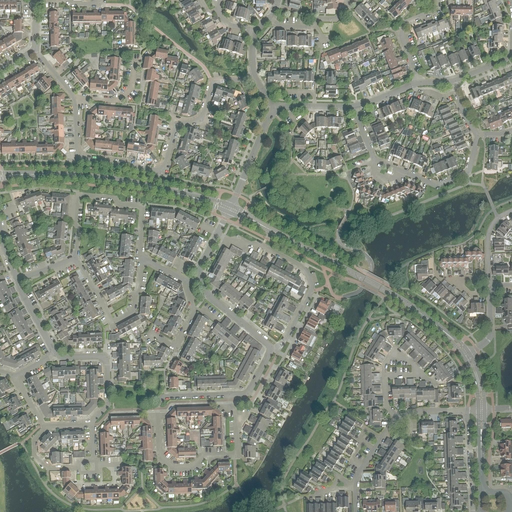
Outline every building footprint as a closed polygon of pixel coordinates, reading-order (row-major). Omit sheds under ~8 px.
[(182,0),(179,2),(183,8),(192,4),(189,0),(182,0)] [(266,8),(266,5),(265,5),(265,0),(256,0),(255,7),(254,9),(258,14),(263,10),(263,8),(266,8)] [(395,0),(394,1),(403,11),(408,6),(401,0),(399,2),(396,0),(395,0)] [(292,9),(291,11),(297,13),(299,5),(285,1),(284,4),(290,6),(289,8),(292,9)] [(393,8),(399,15),(403,11),(394,1),(393,3),(395,6),(393,8)] [(495,1),(485,5),(487,10),(497,6),(495,1)] [(20,3),(16,3),(16,2),(11,2),(11,11),(16,11),(16,13),(20,13),(20,3)] [(232,9),(235,10),(236,7),(237,4),(233,3),(233,4),(227,2),(225,10),(231,12),(232,9)] [(354,10),(358,15),(369,5),(367,3),(364,6),(361,3),(354,10)] [(194,8),(192,4),(183,8),(185,12),(190,10),(191,12),(195,9),(194,9),(194,8)] [(327,4),(323,4),(323,6),(327,7),(327,10),(326,10),(326,14),(335,14),(335,10),(337,10),(337,4),(335,4),(327,4)] [(245,20),(245,21),(248,22),(250,16),(252,15),(252,16),(256,13),(250,5),(248,6),(247,10),(243,9),(241,19),(245,20)] [(358,15),(363,19),(370,12),(367,10),(371,6),(369,5),(358,15)] [(487,10),(489,16),(499,11),(497,6),(487,10)] [(235,10),(233,18),(236,18),(241,19),(243,9),(236,7),(235,10)] [(446,14),(447,17),(450,17),(450,16),(453,16),(453,20),(455,20),(456,7),(450,7),(450,10),(446,10),(446,14)] [(396,18),(399,15),(393,8),(390,11),(388,8),(386,10),(394,19),(396,17),(396,18)] [(190,10),(185,12),(185,13),(186,12),(187,14),(186,14),(189,18),(197,13),(195,9),(191,12),(190,10)] [(503,21),(502,18),(499,11),(489,16),(491,21),(495,20),(495,23),(503,21)] [(125,22),(128,19),(126,17),(125,16),(124,16),(124,13),(124,12),(118,12),(118,21),(124,21),(125,22)] [(363,19),(367,23),(377,13),(375,12),(372,15),(370,12),(363,19)] [(202,19),(201,20),(200,17),(199,17),(197,13),(189,18),(192,25),(196,23),(196,22),(199,21),(202,19)] [(377,13),(367,23),(371,28),(378,21),(376,18),(379,15),(377,13)] [(128,19),(125,22),(125,23),(125,28),(135,29),(135,23),(130,23),(130,22),(128,19)] [(449,20),(448,21),(446,22),(445,19),(441,21),(441,22),(440,22),(444,31),(449,29),(449,28),(451,27),(449,20)] [(201,22),(204,29),(213,24),(211,20),(206,23),(205,20),(201,22)] [(430,24),(429,25),(432,34),(437,32),(438,34),(433,21),(429,23),(430,24)] [(434,21),(433,21),(438,34),(444,31),(440,22),(439,23),(438,22),(434,23),(434,21)] [(503,30),(503,23),(503,21),(495,23),(496,26),(492,26),(492,31),(502,32),(502,30),(503,30)] [(213,24),(204,29),(207,33),(211,31),(212,33),(216,30),(215,29),(213,24)] [(427,24),(423,26),(427,36),(432,34),(429,25),(427,25),(427,24)] [(418,29),(414,31),(418,39),(421,38),(422,38),(427,36),(423,26),(419,27),(419,29),(418,29)] [(13,35),(22,39),(21,39),(22,37),(22,33),(23,33),(23,27),(14,27),(14,33),(14,34),(14,35),(13,35)] [(211,31),(207,33),(208,34),(208,35),(210,39),(218,34),(216,30),(212,33),(211,31)] [(276,31),(273,31),(273,38),(271,39),(274,42),(281,42),(281,32),(276,32),(276,31)] [(218,34),(210,39),(214,46),(218,43),(216,41),(221,38),(218,34)] [(22,39),(13,35),(14,35),(13,36),(12,36),(7,38),(11,46),(16,43),(20,41),(21,39),(22,39)] [(377,47),(378,49),(391,44),(389,38),(386,39),(385,35),(376,39),(378,43),(379,42),(381,45),(377,47)] [(11,46),(7,38),(2,41),(6,49),(11,46)] [(363,41),(361,42),(366,53),(368,52),(367,49),(370,47),(366,39),(363,41)] [(131,49),(131,46),(135,46),(135,40),(125,40),(125,43),(122,43),(122,46),(124,46),(124,49),(131,49)] [(218,49),(225,51),(228,42),(223,40),(222,45),(221,45),(219,45),(218,49)] [(268,43),(262,43),(262,46),(262,50),(272,50),(272,43),(270,41),(268,43)] [(234,44),(233,44),(232,43),(228,42),(225,51),(230,52),(231,48),(233,48),(234,43),(234,44)] [(359,42),(355,44),(359,52),(362,51),(363,54),(366,53),(361,42),(359,43),(359,42)] [(239,45),(234,43),(233,48),(231,48),(230,52),(232,52),(231,53),(236,54),(239,45)] [(502,43),(487,43),(487,49),(491,49),(490,52),(490,54),(497,52),(497,49),(498,49),(499,43),(502,43)] [(352,46),(350,47),(355,58),(357,57),(355,53),(359,52),(355,44),(351,45),(352,46)] [(392,50),(393,49),(391,44),(378,49),(379,52),(383,50),(384,53),(392,50)] [(239,45),(236,54),(243,56),(245,52),(242,51),(243,46),(239,45)] [(478,59),(479,59),(482,58),(477,47),(474,48),(474,46),(467,49),(471,58),(477,56),(478,59)] [(348,47),(344,48),(348,57),(351,55),(352,59),(355,58),(350,47),(348,47)] [(339,51),(342,58),(342,59),(343,63),(346,62),(344,58),(348,57),(344,48),(340,50),(341,50),(339,51)] [(152,56),(154,59),(155,58),(156,58),(161,59),(162,50),(157,49),(156,53),(155,53),(152,55),(152,56)] [(338,49),(332,51),(338,65),(340,64),(339,61),(342,60),(342,59),(342,58),(339,51),(338,49)] [(57,62),(64,56),(60,52),(58,50),(50,53),(51,55),(50,56),(53,59),(54,60),(55,59),(57,62)] [(384,53),(383,53),(381,54),(383,57),(381,58),(382,60),(386,59),(394,56),(392,50),(384,53)] [(468,63),(469,63),(472,62),(467,51),(464,52),(464,50),(458,53),(462,62),(467,60),(468,63)] [(336,66),(338,65),(332,51),(327,54),(328,56),(324,57),(324,58),(327,66),(331,64),(331,63),(334,61),(336,66)] [(458,68),(459,67),(462,66),(457,55),(455,56),(454,54),(448,57),(452,66),(456,65),(458,68)] [(152,56),(152,55),(149,58),(148,59),(144,58),(143,64),(152,65),(153,59),(154,59),(152,56)] [(448,68),(451,67),(449,61),(446,56),(444,57),(443,55),(437,57),(441,67),(446,65),(448,68)] [(64,56),(57,62),(61,66),(67,61),(64,56)] [(386,59),(388,64),(400,60),(399,57),(395,59),(394,56),(386,59)] [(436,71),(438,70),(440,69),(436,58),(433,59),(432,57),(426,60),(430,69),(435,68),(436,71)] [(388,64),(390,70),(398,67),(397,65),(398,65),(397,63),(401,62),(400,60),(388,64)] [(30,67),(34,75),(39,72),(38,69),(36,66),(35,64),(30,67)] [(186,75),(187,70),(187,69),(188,67),(188,66),(182,64),(178,78),(181,79),(182,74),(186,75)] [(390,70),(392,75),(405,69),(404,66),(399,69),(398,67),(390,70)] [(25,70),(25,71),(26,71),(29,78),(30,78),(34,75),(30,67),(25,70)] [(190,74),(192,78),(200,74),(197,68),(191,72),(190,71),(187,70),(186,75),(188,75),(190,74)] [(78,69),(71,74),(75,79),(85,71),(83,69),(80,71),(78,69)] [(264,73),(264,79),(267,79),(267,83),(273,83),(273,81),(273,73),(273,69),(271,69),(271,73),(264,73)] [(382,80),(379,72),(377,69),(375,70),(376,73),(373,75),(377,83),(380,81),(382,80)] [(395,82),(400,80),(399,77),(403,75),(402,74),(407,72),(405,69),(392,75),(395,82)] [(21,74),(25,82),(30,79),(30,78),(29,78),(26,71),(25,71),(21,74)] [(85,71),(75,79),(78,83),(85,77),(83,75),(86,72),(85,71)] [(366,73),(371,85),(373,84),(373,85),(377,83),(373,75),(370,76),(368,72),(366,73)] [(371,85),(366,73),(364,74),(365,78),(362,79),(362,80),(365,88),(366,88),(369,86),(369,85),(371,85)] [(25,82),(21,74),(16,77),(20,84),(25,82)] [(192,84),(192,85),(197,87),(197,84),(197,83),(203,79),(200,74),(192,78),(195,82),(192,84)] [(110,75),(109,81),(112,81),(112,82),(110,84),(114,88),(115,87),(117,85),(117,82),(118,82),(119,76),(110,75)] [(509,90),(508,88),(507,86),(511,85),(510,84),(507,76),(507,77),(503,78),(503,79),(502,79),(506,91),(509,90)] [(11,79),(15,87),(17,90),(22,87),(20,84),(16,77),(11,79)] [(41,88),(51,79),(49,78),(47,80),(44,77),(37,83),(41,88)] [(89,88),(90,88),(90,82),(89,82),(85,77),(78,83),(82,88),(86,85),(89,88)] [(355,78),(361,91),(366,89),(366,88),(365,88),(362,80),(359,81),(357,77),(355,78)] [(351,91),(353,90),(355,94),(361,91),(355,78),(353,79),(354,83),(348,86),(351,91)] [(10,90),(15,87),(11,79),(6,82),(10,90)] [(41,88),(45,92),(52,86),(49,83),(52,81),(51,79),(41,88)] [(499,89),(502,88),(503,88),(504,92),(506,91),(502,79),(500,80),(500,79),(496,81),(499,89)] [(485,81),(483,82),(488,94),(494,92),(491,84),(489,85),(489,84),(487,85),(485,81)] [(492,83),(491,84),(494,92),(495,95),(498,94),(496,91),(499,89),(496,81),(492,83)] [(10,90),(6,82),(1,85),(5,93),(10,90)] [(102,82),(101,91),(107,92),(107,91),(110,91),(112,90),(113,89),(114,88),(110,84),(109,85),(108,85),(107,85),(108,83),(102,82)] [(481,88),(480,88),(479,88),(483,96),(488,94),(483,82),(481,83),(483,86),(481,87),(481,88)] [(480,88),(479,87),(477,88),(475,84),(473,85),(478,99),(483,97),(483,96),(479,88),(480,88)] [(192,85),(191,88),(191,89),(186,88),(185,90),(199,94),(201,88),(197,87),(192,85)] [(472,90),(470,91),(472,95),(469,96),(471,102),(478,99),(473,85),(470,86),(472,90)] [(214,96),(213,101),(218,103),(223,89),(217,88),(214,96)] [(227,97),(230,99),(228,103),(231,104),(232,101),(233,96),(235,91),(229,88),(228,91),(229,91),(227,97)] [(223,89),(218,103),(221,104),(222,99),(226,100),(227,97),(229,91),(228,91),(223,89)] [(199,94),(185,90),(185,92),(189,94),(188,97),(195,99),(197,100),(199,94)] [(329,95),(329,98),(335,98),(335,90),(320,90),(320,93),(326,93),(326,95),(329,95)] [(51,98),(51,104),(60,104),(60,100),(64,100),(64,94),(53,94),(53,98),(51,98)] [(233,96),(232,101),(233,102),(236,101),(238,105),(246,101),(244,95),(242,96),(237,99),(236,97),(233,96)] [(188,97),(186,96),(185,100),(180,99),(179,101),(193,105),(195,99),(188,97)] [(414,99),(413,99),(411,98),(407,108),(414,111),(418,102),(414,100),(414,99)] [(159,109),(159,103),(160,101),(147,99),(146,105),(154,106),(154,108),(159,109)] [(401,100),(398,101),(399,102),(394,104),(398,113),(405,110),(403,105),(401,100)] [(193,105),(179,101),(179,103),(183,104),(182,108),(191,110),(193,105)] [(246,101),(238,105),(240,109),(238,110),(237,112),(242,114),(243,112),(242,110),(249,106),(246,101)] [(422,104),(418,102),(414,111),(418,113),(420,108),(422,109),(424,105),(424,104),(424,105),(422,104)] [(420,108),(418,113),(419,113),(419,112),(420,113),(424,115),(428,106),(424,105),(422,109),(420,108)] [(92,110),(95,114),(97,113),(98,113),(98,116),(104,116),(104,107),(99,106),(98,107),(95,107),(92,110)] [(431,113),(433,108),(428,106),(424,115),(432,118),(433,114),(431,113)] [(438,109),(440,115),(449,111),(447,106),(438,109)] [(191,110),(182,108),(178,107),(177,110),(176,113),(190,116),(191,110)] [(379,109),(377,110),(379,116),(378,118),(381,120),(388,117),(384,108),(380,110),(379,109)] [(505,109),(503,110),(507,121),(509,120),(509,121),(511,119),(511,116),(510,111),(506,112),(505,109)] [(92,110),(90,112),(88,113),(88,116),(87,116),(86,122),(96,123),(96,117),(93,117),(93,116),(95,114),(92,110)] [(498,116),(499,116),(502,124),(506,122),(507,121),(503,110),(502,110),(500,111),(502,114),(498,116)] [(449,111),(440,115),(443,120),(451,117),(449,111)] [(242,114),(237,112),(236,116),(231,114),(230,117),(244,121),(246,115),(242,114)] [(494,113),(492,114),(497,128),(503,125),(502,124),(499,116),(496,117),(494,113)] [(491,130),(497,128),(492,114),(489,115),(491,119),(488,121),(487,119),(483,121),(487,129),(490,128),(491,130)] [(244,121),(230,117),(230,119),(234,120),(233,124),(236,125),(242,127),(244,121)] [(453,122),(451,117),(443,120),(445,126),(447,125),(453,122)] [(321,118),(316,118),(316,124),(313,124),(312,124),(314,128),(321,128),(321,118)] [(341,118),(337,118),(337,119),(332,119),(332,128),(340,129),(340,124),(341,124),(341,118)] [(370,125),(371,128),(372,128),(374,132),(383,128),(381,122),(377,120),(376,123),(370,125)] [(447,125),(449,130),(458,126),(455,121),(453,122),(447,125)] [(314,128),(312,124),(311,124),(309,126),(306,123),(302,126),(309,133),(314,128)] [(236,125),(235,128),(230,127),(229,129),(243,134),(245,128),(242,127),(236,125)] [(309,133),(302,126),(299,129),(303,133),(300,135),(300,136),(304,138),(309,133)] [(449,130),(451,135),(460,132),(458,126),(449,130)] [(187,128),(186,134),(200,138),(200,136),(195,134),(196,131),(187,128)] [(374,132),(376,136),(380,134),(381,136),(386,134),(385,134),(384,133),(385,133),(383,128),(374,132)] [(243,134),(229,129),(229,131),(233,133),(232,136),(241,139),(243,134)] [(345,140),(354,136),(353,132),(348,134),(346,131),(342,133),(345,140)] [(460,132),(451,135),(453,140),(462,137),(460,132)] [(88,146),(93,142),(91,141),(91,140),(94,140),(94,134),(85,133),(85,139),(86,139),(85,142),(88,146)] [(186,134),(184,140),(190,142),(193,143),(194,139),(199,140),(200,138),(186,134)] [(304,138),(300,136),(300,137),(300,140),(294,140),(294,144),(304,145),(304,138)] [(352,144),(357,142),(354,136),(345,140),(347,144),(352,142),(352,144)] [(453,140),(455,146),(464,142),(462,137),(453,140)] [(56,147),(60,150),(63,147),(63,144),(64,144),(64,138),(54,138),(55,144),(57,144),(57,145),(56,147)] [(157,141),(148,139),(147,144),(149,145),(149,146),(147,147),(151,152),(154,149),(155,146),(156,146),(157,141)] [(181,139),(180,145),(193,149),(194,146),(189,145),(190,142),(184,140),(181,139)] [(379,147),(380,149),(381,150),(386,148),(389,149),(390,145),(387,139),(378,142),(380,147),(379,147)] [(128,143),(126,152),(132,153),(134,140),(132,140),(132,143),(128,143)] [(225,142),(224,145),(238,149),(240,143),(231,140),(230,144),(225,142)] [(88,146),(90,148),(91,149),(95,150),(94,151),(100,151),(101,142),(95,142),(95,144),(94,144),(93,142),(88,146)] [(359,147),(357,142),(352,144),(352,142),(347,144),(350,150),(359,147)] [(464,142),(455,146),(458,151),(466,147),(464,142)] [(304,145),(294,144),(294,149),(300,149),(300,152),(300,153),(304,151),(304,145)] [(147,154),(149,153),(151,152),(147,147),(146,146),(139,145),(138,154),(143,155),(144,154),(147,154)] [(180,145),(178,151),(182,152),(187,153),(188,150),(193,151),(193,149),(180,145)] [(228,148),(228,152),(227,152),(234,154),(236,155),(238,149),(224,145),(224,147),(228,148)] [(53,154),(57,154),(60,150),(56,147),(54,148),(53,148),(53,146),(47,146),(47,155),(53,155),(53,154)] [(397,158),(400,149),(393,146),(392,150),(394,151),(392,156),(397,158)] [(360,151),(359,147),(350,150),(352,158),(357,156),(355,153),(360,151)] [(400,149),(397,158),(401,160),(401,159),(403,155),(405,156),(407,151),(406,151),(406,152),(405,151),(405,150),(400,149)] [(219,153),(218,156),(232,159),(234,154),(227,152),(228,152),(225,151),(224,155),(219,153)] [(304,151),(300,153),(300,154),(302,156),(298,160),(302,163),(309,156),(304,151)] [(403,155),(401,159),(403,160),(402,160),(407,162),(411,153),(407,151),(405,156),(403,155)] [(182,156),(175,160),(178,165),(186,161),(184,157),(186,155),(187,153),(182,152),(181,155),(182,156)] [(411,153),(407,162),(411,164),(413,159),(415,160),(417,155),(416,156),(415,155),(411,153)] [(446,155),(448,159),(452,168),(457,166),(453,157),(451,158),(449,154),(446,155)] [(421,157),(417,155),(415,160),(413,159),(411,164),(411,163),(413,164),(415,165),(415,167),(417,168),(417,166),(421,157)] [(441,173),(446,170),(443,162),(441,162),(438,155),(435,157),(435,158),(436,159),(437,162),(441,173)] [(221,163),(227,164),(230,165),(232,159),(218,156),(218,158),(222,159),(221,163)] [(309,156),(302,163),(305,167),(309,163),(311,165),(312,165),(314,161),(309,156)] [(341,156),(333,159),(337,168),(342,166),(339,161),(342,160),(341,156)] [(417,166),(421,168),(424,163),(426,164),(428,160),(421,157),(417,166)] [(432,174),(435,173),(436,175),(441,173),(437,162),(436,159),(435,158),(432,160),(434,165),(432,166),(433,168),(430,170),(432,174)] [(337,168),(333,159),(327,161),(329,166),(331,165),(333,170),(337,168)] [(443,162),(446,170),(452,168),(448,159),(443,162)] [(191,173),(197,175),(199,166),(200,161),(198,160),(197,165),(193,164),(192,169),(191,173)] [(189,165),(186,161),(178,165),(181,170),(188,167),(189,168),(192,169),(193,164),(191,164),(189,165)] [(314,161),(312,165),(313,166),(316,166),(316,171),(320,171),(320,161),(314,161)] [(329,166),(327,161),(320,161),(320,171),(325,171),(325,166),(328,166),(329,166)] [(197,175),(202,176),(206,162),(204,162),(202,167),(199,166),(197,175)] [(208,178),(209,174),(211,169),(207,168),(208,163),(206,162),(202,176),(208,178)] [(222,167),(218,169),(223,177),(228,174),(224,168),(226,167),(227,164),(221,163),(221,165),(222,167)] [(211,169),(209,174),(212,174),(214,174),(217,180),(223,177),(218,169),(214,172),(213,170),(211,169)] [(360,177),(361,174),(360,173),(361,171),(358,170),(355,171),(356,173),(354,173),(353,177),(356,179),(360,177)] [(357,185),(358,184),(362,182),(363,178),(362,178),(363,174),(361,174),(360,177),(356,179),(355,182),(354,183),(355,184),(357,185)] [(365,186),(368,184),(367,183),(365,183),(364,183),(365,181),(368,180),(367,177),(364,179),(363,178),(362,182),(358,184),(357,185),(357,187),(356,189),(357,190),(359,191),(360,189),(364,187),(365,186)] [(405,191),(409,190),(410,186),(414,185),(413,183),(409,184),(409,183),(405,184),(404,188),(405,191)] [(410,193),(414,192),(415,188),(419,187),(418,185),(414,186),(414,185),(410,186),(409,190),(410,193)] [(396,186),(395,188),(399,190),(400,193),(404,195),(405,191),(404,188),(400,186),(399,188),(396,186)] [(359,191),(359,192),(360,196),(361,197),(363,197),(365,191),(369,189),(368,187),(365,188),(364,187),(360,189),(359,191)] [(381,192),(379,192),(378,191),(377,187),(373,189),(374,191),(370,193),(367,200),(370,199),(370,200),(374,198),(375,195),(377,196),(379,197),(380,195),(381,192)] [(415,188),(414,192),(415,196),(419,194),(419,192),(421,193),(422,191),(421,187),(419,188),(419,187),(415,188)] [(391,188),(390,190),(394,192),(395,195),(399,197),(400,193),(399,190),(395,188),(395,190),(391,188)] [(365,191),(363,197),(365,198),(365,200),(367,200),(370,193),(374,191),(373,189),(369,190),(369,189),(365,191)] [(386,190),(385,192),(389,194),(390,197),(394,199),(395,195),(394,192),(390,190),(390,192),(386,190)] [(43,201),(43,200),(40,193),(40,192),(34,194),(38,203),(43,201)] [(385,194),(381,192),(380,195),(381,196),(382,199),(384,198),(385,199),(389,201),(390,197),(389,194),(385,192),(385,194)] [(45,202),(51,203),(52,196),(48,195),(48,194),(40,193),(43,200),(46,200),(45,202)] [(34,204),(38,203),(34,194),(29,196),(33,207),(35,207),(34,204)] [(31,208),(33,207),(29,196),(24,198),(27,207),(30,206),(31,208)] [(24,206),(25,209),(23,209),(25,214),(29,212),(27,207),(24,198),(20,200),(19,198),(15,200),(17,207),(20,206),(21,207),(24,206)] [(93,216),(93,212),(94,205),(90,205),(90,204),(86,203),(85,210),(88,210),(87,212),(91,212),(91,215),(93,216)] [(168,220),(174,221),(174,219),(174,215),(178,215),(179,212),(174,212),(175,211),(169,211),(168,220)] [(174,219),(180,222),(185,214),(179,211),(179,212),(178,215),(174,215),(174,219)] [(127,220),(127,224),(129,224),(130,221),(133,221),(133,220),(136,220),(137,213),(132,212),(132,214),(128,213),(127,220)] [(185,214),(180,222),(183,224),(182,225),(184,226),(185,226),(185,225),(190,217),(185,214)] [(185,225),(188,226),(187,228),(190,229),(190,228),(195,219),(190,217),(185,225)] [(13,226),(14,230),(23,226),(23,227),(24,226),(23,223),(20,225),(19,222),(17,222),(16,219),(10,222),(11,227),(13,226)] [(190,228),(193,229),(192,230),(195,232),(200,222),(195,219),(190,228)] [(504,223),(500,227),(508,233),(509,234),(510,233),(511,234),(511,232),(511,227),(508,222),(507,221),(504,223)] [(23,226),(14,230),(16,235),(27,231),(27,229),(24,230),(23,227),(23,226)] [(507,236),(509,234),(508,233),(500,227),(496,232),(498,233),(498,234),(497,235),(496,237),(504,239),(504,238),(506,236),(507,236)] [(16,235),(18,240),(27,237),(26,234),(28,233),(27,231),(16,235)] [(16,241),(18,246),(27,243),(26,240),(29,239),(28,236),(27,237),(18,240),(16,241)] [(157,238),(148,237),(148,243),(150,243),(149,250),(152,248),(153,243),(156,244),(157,238)] [(190,242),(191,242),(199,247),(202,241),(198,239),(196,238),(194,237),(192,240),(191,239),(190,242)] [(496,237),(496,241),(494,241),(495,246),(504,246),(504,239),(496,237)] [(57,240),(56,246),(58,246),(58,249),(64,253),(65,245),(63,244),(64,241),(57,240)] [(191,242),(190,245),(188,244),(187,247),(188,247),(197,252),(199,247),(191,242)] [(18,246),(20,252),(32,247),(31,245),(28,246),(27,243),(18,246)] [(152,248),(149,250),(153,251),(152,253),(157,256),(161,248),(156,246),(156,244),(153,243),(152,248)] [(49,249),(50,249),(48,246),(46,247),(47,250),(44,251),(47,260),(53,258),(52,256),(49,249)] [(161,248),(157,256),(162,258),(166,250),(164,249),(164,247),(162,246),(161,248)] [(31,254),(30,251),(33,249),(33,247),(32,247),(20,252),(23,257),(25,257),(24,256),(31,254)] [(64,253),(58,249),(56,249),(55,247),(50,249),(49,249),(52,256),(55,255),(56,256),(64,253)] [(188,247),(187,250),(186,249),(184,252),(186,252),(194,257),(197,252),(188,247)] [(234,254),(236,251),(230,248),(229,251),(224,249),(223,251),(221,250),(219,253),(231,259),(233,254),(234,254)] [(471,253),(471,257),(474,259),(475,258),(478,261),(479,259),(476,257),(476,253),(479,250),(477,248),(475,248),(471,253)] [(166,250),(162,258),(167,261),(171,253),(169,252),(170,250),(167,249),(166,250)] [(469,263),(471,263),(472,261),(474,259),(471,257),(471,253),(468,250),(466,253),(466,257),(469,260),(469,263)] [(171,253),(167,261),(172,264),(176,256),(174,254),(175,253),(172,251),(171,253)] [(256,253),(253,251),(249,259),(247,258),(242,267),(247,270),(256,253)] [(31,265),(30,263),(33,263),(32,260),(33,259),(32,256),(35,255),(35,254),(34,252),(31,254),(24,256),(25,257),(26,260),(25,260),(27,267),(31,265)] [(186,252),(184,255),(183,254),(181,257),(191,262),(194,257),(186,252)] [(86,260),(88,263),(94,260),(95,260),(97,259),(96,256),(93,258),(92,255),(90,255),(89,253),(83,256),(85,261),(86,260)] [(231,259),(219,253),(218,256),(220,257),(219,259),(228,264),(231,259)] [(256,253),(247,270),(252,272),(257,263),(255,262),(259,254),(256,253)] [(257,263),(252,272),(257,275),(266,258),(263,257),(259,264),(257,263)] [(447,264),(444,267),(446,268),(449,265),(450,266),(452,264),(452,260),(450,257),(447,260),(447,264)] [(452,264),(450,266),(451,268),(454,265),(455,266),(458,263),(458,260),(455,257),(452,260),(452,264)] [(459,265),(460,266),(463,263),(463,259),(460,257),(458,260),(458,263),(455,266),(457,268),(459,265)] [(469,263),(469,260),(466,257),(463,259),(463,263),(460,266),(462,268),(465,265),(466,266),(469,263)] [(266,258),(257,275),(262,278),(267,268),(265,267),(269,260),(266,258)] [(228,264),(219,259),(217,261),(216,260),(214,263),(225,269),(228,264)] [(272,277),(281,261),(278,259),(274,267),(272,265),(267,275),(272,277)] [(86,264),(89,269),(100,263),(99,261),(96,263),(95,260),(94,260),(88,263),(86,264)] [(281,261),(272,277),(277,280),(282,271),(280,270),(283,262),(281,261)] [(421,265),(417,265),(414,265),(414,273),(418,273),(427,273),(427,271),(429,271),(428,261),(427,261),(421,261),(421,265)] [(89,269),(92,274),(100,270),(99,267),(101,266),(100,263),(89,269)] [(225,269),(214,263),(213,266),(214,267),(213,269),(223,274),(225,269)] [(493,269),(493,276),(501,276),(501,274),(503,274),(502,264),(501,264),(497,267),(496,267),(496,269),(493,269)] [(505,275),(511,275),(511,271),(511,269),(509,269),(509,267),(507,267),(504,264),(502,264),(503,274),(505,274),(505,275)] [(282,271),(277,280),(282,283),(291,266),(288,265),(284,272),(282,271)] [(291,266),(282,283),(287,286),(292,276),(290,275),(293,268),(291,266)] [(95,276),(96,278),(105,274),(102,269),(100,270),(92,274),(91,275),(92,277),(95,276)] [(209,273),(214,276),(213,279),(218,282),(223,274),(213,269),(212,271),(210,270),(209,273)] [(70,287),(71,286),(80,281),(78,278),(79,277),(76,273),(70,276),(72,279),(70,280),(72,282),(69,284),(70,287)] [(161,286),(165,277),(157,273),(154,279),(157,280),(156,283),(161,286)] [(427,273),(418,273),(418,281),(422,281),(422,278),(428,278),(427,273)] [(95,283),(96,285),(107,279),(105,274),(96,278),(98,281),(95,283)] [(292,276),(287,286),(292,288),(298,277),(295,276),(294,277),(292,276)] [(161,286),(166,288),(170,280),(165,277),(161,286)] [(305,283),(302,282),(300,280),(301,279),(298,277),(292,288),(298,292),(300,292),(303,287),(305,283)] [(121,285),(123,288),(127,286),(130,287),(130,284),(132,284),(133,279),(124,278),(123,284),(121,285)] [(52,283),(53,285),(58,293),(57,293),(58,294),(61,293),(59,290),(62,288),(57,280),(52,283)] [(166,288),(171,291),(175,283),(170,280),(166,288)] [(428,280),(424,283),(421,286),(426,291),(433,284),(430,281),(429,281),(428,280)] [(71,286),(74,291),(82,286),(80,281),(71,286)] [(221,284),(217,288),(221,292),(220,294),(222,296),(230,286),(226,282),(223,286),(221,284)] [(108,285),(110,289),(111,290),(115,298),(120,295),(116,288),(116,287),(113,289),(110,283),(108,285)] [(176,294),(176,293),(177,291),(182,290),(182,287),(180,286),(175,283),(171,291),(176,294)] [(435,292),(433,291),(436,288),(437,287),(433,284),(426,291),(430,295),(430,294),(432,296),(435,292)] [(53,285),(48,288),(54,298),(56,297),(55,295),(57,293),(58,293),(53,285)] [(127,286),(123,288),(121,285),(116,288),(120,295),(125,292),(124,291),(130,287),(127,286)] [(433,291),(435,292),(438,295),(444,288),(441,285),(437,289),(436,288),(433,291)] [(74,291),(77,296),(85,291),(82,286),(74,291)] [(230,286),(222,296),(225,298),(226,296),(228,298),(235,290),(230,286)] [(6,287),(0,290),(0,296),(10,292),(9,289),(8,290),(6,287)] [(48,288),(43,290),(48,298),(51,297),(52,299),(54,298),(48,288)] [(444,288),(438,295),(441,299),(444,295),(446,296),(449,293),(448,292),(444,288)] [(48,298),(43,290),(40,292),(39,291),(35,293),(38,300),(41,298),(42,300),(44,298),(46,301),(48,299),(48,298)] [(111,290),(108,291),(107,290),(105,291),(110,301),(115,298),(111,290)] [(235,290),(228,298),(230,299),(229,301),(231,303),(239,293),(235,290)] [(77,296),(80,301),(88,296),(85,291),(77,296)] [(10,292),(0,296),(0,298),(2,302),(11,297),(10,295),(11,294),(10,292)] [(239,293),(231,303),(234,305),(235,303),(237,305),(238,303),(243,297),(239,293)] [(444,295),(441,299),(442,298),(443,299),(442,300),(446,303),(453,296),(449,293),(446,296),(444,295)] [(141,297),(141,303),(150,304),(150,298),(149,298),(150,296),(143,295),(143,298),(141,297)] [(238,303),(240,305),(239,307),(241,309),(249,299),(245,295),(243,297),(238,303)] [(511,295),(506,296),(503,296),(503,300),(505,300),(505,305),(505,306),(511,305),(511,295)] [(80,301),(82,306),(91,301),(88,296),(80,301)] [(280,296),(277,301),(290,308),(292,305),(288,303),(289,301),(280,296)] [(451,307),(454,304),(453,303),(456,299),(453,296),(446,303),(449,306),(450,306),(451,307)] [(11,297),(2,302),(4,307),(15,302),(14,300),(13,300),(11,297)] [(453,303),(454,304),(457,307),(464,300),(461,297),(457,301),(456,300),(456,299),(453,303)] [(185,303),(180,300),(178,299),(177,302),(173,300),(172,302),(175,304),(184,308),(186,303),(185,302),(185,303)] [(247,310),(248,311),(250,312),(254,307),(251,305),(254,302),(249,299),(241,309),(244,311),(245,309),(247,311),(247,310)] [(326,300),(325,303),(321,301),(318,306),(326,310),(330,312),(335,305),(331,302),(326,300)] [(464,300),(457,307),(463,313),(466,309),(464,307),(467,303),(464,300)] [(82,310),(83,312),(93,306),(91,301),(82,306),(84,309),(82,310)] [(290,308),(277,301),(274,306),(284,311),(285,309),(289,311),(290,308)] [(15,302),(4,307),(7,312),(16,308),(15,305),(16,304),(15,302)] [(484,303),(481,303),(481,304),(476,304),(476,314),(484,314),(484,303)] [(171,308),(173,309),(181,313),(184,308),(175,304),(174,307),(172,306),(171,308)] [(86,313),(88,316),(96,311),(93,306),(83,312),(84,314),(86,313)] [(284,311),(274,306),(272,311),(285,318),(286,316),(282,313),(284,311)] [(324,319),(325,316),(324,315),(326,310),(318,306),(315,311),(320,313),(318,316),(324,319)] [(51,315),(53,318),(59,315),(59,314),(62,313),(61,311),(58,312),(56,309),(55,310),(54,308),(48,311),(50,315),(51,315)] [(11,319),(22,314),(21,311),(19,312),(18,309),(8,314),(11,319)] [(144,322),(145,321),(146,318),(144,318),(144,315),(149,316),(149,310),(140,309),(139,315),(144,322)] [(168,313),(174,316),(178,318),(181,313),(173,309),(171,312),(170,311),(168,313)] [(87,320),(88,319),(91,317),(93,320),(101,315),(98,310),(96,311),(88,316),(85,317),(87,320)] [(272,311),(269,316),(276,320),(278,321),(279,319),(283,321),(285,318),(272,311)] [(51,319),(54,324),(62,320),(61,317),(63,315),(62,313),(59,314),(59,315),(53,318),(51,319)] [(14,324),(23,319),(22,316),(23,316),(22,314),(11,319),(14,324)] [(132,319),(136,327),(141,324),(144,322),(139,315),(132,319)] [(269,316),(267,315),(264,320),(278,327),(279,325),(275,322),(276,320),(269,316)] [(317,318),(311,315),(309,321),(317,325),(319,320),(323,322),(324,319),(318,316),(317,318)] [(179,326),(182,320),(178,318),(174,316),(173,319),(171,318),(170,321),(171,321),(179,326)] [(199,316),(196,321),(204,325),(205,323),(207,323),(208,321),(199,316)] [(511,317),(505,318),(505,317),(503,317),(503,320),(506,320),(506,325),(508,325),(508,328),(511,328),(511,317)] [(17,329),(27,324),(26,321),(25,322),(23,319),(14,324),(17,329)] [(132,319),(127,322),(131,330),(136,327),(132,319)] [(54,324),(57,329),(68,323),(66,321),(64,322),(62,320),(54,324)] [(278,327),(264,320),(262,325),(271,330),(272,328),(276,330),(278,327)] [(167,326),(169,326),(177,331),(179,326),(171,321),(170,324),(168,323),(167,326)] [(196,321),(193,326),(201,330),(203,328),(204,328),(206,326),(204,325),(196,321)] [(314,330),(317,325),(309,321),(306,326),(310,328),(309,331),(315,334),(315,333),(316,331),(314,330)] [(127,322),(122,325),(126,333),(131,330),(127,322)] [(220,325),(218,323),(211,332),(216,335),(225,324),(223,322),(220,325)] [(57,329),(59,334),(68,330),(66,327),(69,325),(68,323),(57,329)] [(20,334),(29,329),(27,326),(28,326),(27,324),(17,329),(20,334)] [(225,324),(216,335),(220,339),(227,331),(225,329),(228,326),(225,324)] [(117,328),(119,333),(115,335),(117,340),(120,338),(119,337),(126,333),(122,325),(117,328)] [(386,330),(383,332),(386,338),(387,338),(389,337),(392,337),(392,339),(395,339),(395,326),(389,326),(389,325),(386,325),(386,330)] [(402,336),(404,337),(407,331),(404,330),(404,325),(401,325),(401,326),(395,326),(395,339),(398,339),(398,336),(401,336),(402,336)] [(163,333),(170,337),(171,334),(174,336),(177,331),(169,326),(167,329),(166,328),(163,333)] [(193,326),(190,331),(199,335),(200,333),(201,333),(203,331),(201,330),(193,326)] [(28,340),(35,337),(32,331),(30,332),(29,329),(20,334),(22,340),(27,337),(28,340)] [(59,334),(58,335),(61,340),(64,338),(66,341),(65,342),(66,345),(68,345),(68,342),(70,339),(68,336),(69,336),(67,333),(70,331),(69,329),(68,330),(59,334)] [(227,331),(220,339),(225,343),(234,331),(232,329),(229,332),(227,331)] [(192,338),(196,340),(197,338),(199,338),(200,336),(199,335),(190,331),(188,336),(192,338)] [(234,331),(225,343),(229,346),(236,338),(234,336),(237,333),(234,331)] [(303,331),(300,336),(311,342),(314,337),(313,336),(315,334),(309,331),(307,333),(303,331)] [(405,343),(400,348),(403,350),(416,336),(411,332),(410,333),(409,332),(407,331),(404,337),(406,338),(404,340),(407,342),(405,343)] [(377,335),(374,340),(390,350),(392,348),(386,344),(385,343),(386,341),(384,339),(386,338),(383,332),(380,334),(378,336),(377,335)] [(68,342),(68,345),(75,345),(75,343),(78,343),(79,343),(78,336),(72,336),(72,339),(70,339),(68,342)] [(229,346),(234,350),(243,338),(241,336),(238,340),(236,338),(229,346)] [(300,336),(298,341),(303,344),(302,347),(307,350),(309,347),(311,342),(300,336)] [(416,336),(403,350),(405,352),(410,347),(409,347),(410,346),(413,348),(420,340),(416,336)] [(192,338),(189,343),(197,347),(198,345),(200,346),(201,343),(196,340),(192,338)] [(374,340),(371,345),(380,351),(381,348),(383,349),(388,353),(390,350),(374,340)] [(424,344),(420,340),(413,348),(415,350),(414,352),(414,351),(409,356),(412,358),(424,344)] [(189,343),(186,348),(194,352),(196,350),(197,351),(199,348),(197,347),(189,343)] [(418,355),(419,354),(422,356),(429,349),(424,344),(412,358),(414,360),(418,356),(418,355)] [(39,355),(38,353),(41,351),(37,345),(29,349),(35,360),(37,358),(36,357),(39,355)] [(371,345),(368,350),(384,360),(385,358),(380,354),(380,355),(378,354),(380,351),(371,345)] [(261,350),(255,347),(253,348),(251,346),(248,353),(259,359),(260,356),(258,355),(260,353),(259,353),(261,350)] [(160,352),(167,356),(170,351),(162,347),(161,350),(159,349),(157,348),(156,350),(158,351),(160,353),(160,352)] [(307,350),(302,347),(300,349),(296,347),(293,352),(302,356),(304,351),(306,352),(307,350)] [(186,348),(184,353),(192,357),(193,355),(195,356),(196,353),(194,352),(186,348)] [(29,349),(24,352),(29,361),(32,360),(33,361),(35,360),(29,349)] [(422,356),(424,359),(423,360),(422,360),(418,364),(420,366),(433,353),(429,349),(422,356)] [(373,361),(375,358),(377,359),(376,360),(382,363),(384,360),(368,350),(364,355),(365,356),(364,360),(371,362),(372,360),(373,361)] [(24,352),(19,355),(25,365),(27,364),(26,363),(29,361),(24,352)] [(157,357),(155,358),(155,361),(160,361),(162,364),(163,361),(165,362),(167,356),(160,352),(160,353),(157,357)] [(302,356),(293,352),(291,357),(295,360),(294,362),(299,365),(301,362),(299,362),(302,356)] [(193,358),(192,357),(184,353),(181,358),(189,363),(190,360),(192,361),(193,358)] [(248,353),(245,358),(254,363),(255,361),(257,362),(259,359),(248,353)] [(433,353),(420,366),(422,369),(427,364),(428,362),(430,365),(431,364),(436,359),(438,357),(433,353)] [(13,368),(15,369),(22,365),(23,366),(25,365),(19,355),(14,358),(15,360),(15,361),(13,368)] [(141,356),(141,361),(141,364),(143,364),(144,367),(149,366),(149,358),(149,357),(146,357),(146,356),(141,356)] [(155,364),(162,364),(160,361),(155,361),(155,358),(149,358),(149,366),(155,366),(155,364)] [(245,358),(242,363),(253,369),(255,366),(253,365),(254,363),(245,358)] [(436,359),(431,364),(433,367),(430,369),(431,372),(433,370),(435,373),(444,367),(440,362),(439,362),(436,359)] [(175,360),(172,365),(183,371),(184,369),(181,367),(183,364),(179,363),(176,361),(175,360)] [(361,365),(361,371),(372,371),(372,368),(374,368),(374,365),(370,365),(371,362),(364,360),(363,365),(361,365)] [(242,363),(240,368),(249,373),(250,371),(252,372),(253,369),(242,363)] [(435,373),(437,375),(435,377),(437,379),(447,371),(450,369),(447,364),(444,367),(435,373)] [(183,371),(172,365),(170,369),(178,374),(179,371),(182,373),(183,371)] [(79,367),(78,367),(72,367),(72,368),(69,369),(69,379),(75,379),(75,374),(79,374),(79,367)] [(102,373),(101,367),(98,367),(98,370),(86,371),(86,376),(97,376),(97,373),(98,373),(102,373)] [(49,368),(47,369),(50,376),(51,375),(52,375),(52,380),(58,379),(58,369),(55,369),(55,368),(49,368)] [(240,368),(237,373),(248,379),(249,376),(248,375),(249,373),(240,368)] [(282,368),(282,369),(280,371),(279,373),(277,372),(275,375),(287,381),(289,376),(290,377),(292,374),(282,368)] [(447,371),(437,379),(439,381),(440,380),(442,383),(445,380),(447,383),(452,379),(453,379),(456,377),(450,369),(447,371)] [(120,376),(118,376),(118,382),(125,382),(125,379),(130,378),(130,372),(120,373),(120,376)] [(234,378),(235,379),(241,382),(243,383),(245,381),(246,382),(248,379),(237,373),(234,378)] [(27,384),(28,386),(39,381),(36,375),(27,380),(28,383),(27,384)] [(275,381),(273,384),(283,389),(285,386),(284,386),(287,381),(275,375),(274,378),(276,379),(274,381),(275,381)] [(194,376),(194,387),(197,387),(197,388),(200,388),(200,390),(203,390),(203,377),(197,377),(197,376),(194,376)] [(220,376),(220,387),(223,387),(223,389),(229,389),(229,382),(226,383),(226,376),(220,376)] [(31,388),(32,391),(41,386),(39,381),(28,386),(29,389),(31,388)] [(11,389),(8,384),(0,388),(0,391),(0,393),(0,392),(0,397),(0,398),(5,396),(4,393),(11,389)] [(268,388),(267,391),(278,397),(281,392),(282,392),(283,389),(273,384),(272,387),(270,389),(268,388)] [(448,388),(448,394),(461,393),(461,390),(459,390),(459,387),(458,387),(458,384),(447,384),(447,388),(448,388)] [(33,394),(34,396),(44,391),(41,386),(32,391),(34,393),(33,394)] [(436,403),(438,403),(438,396),(435,397),(435,390),(435,389),(431,390),(431,388),(428,388),(428,390),(429,390),(429,400),(435,400),(435,403),(436,403)] [(36,398),(38,401),(47,396),(44,391),(34,396),(35,399),(36,398)] [(268,398),(267,401),(277,406),(278,403),(275,402),(278,397),(267,391),(265,394),(267,395),(266,397),(268,398)] [(98,403),(98,399),(97,396),(99,396),(99,393),(87,394),(87,399),(90,399),(90,403),(98,403)] [(449,399),(448,399),(448,403),(459,403),(459,399),(459,396),(461,396),(461,393),(448,394),(449,399)] [(38,404),(40,407),(41,409),(47,406),(46,403),(50,401),(47,396),(38,401),(39,403),(38,404)] [(9,403),(10,406),(20,401),(17,397),(10,400),(9,398),(3,400),(6,405),(9,403)] [(20,401),(10,406),(12,410),(9,411),(12,415),(17,413),(15,410),(22,406),(20,401)] [(260,407),(272,413),(274,409),(275,409),(278,411),(280,408),(277,406),(267,401),(266,401),(265,404),(265,403),(264,406),(262,405),(260,407)] [(79,416),(83,415),(86,415),(85,408),(82,408),(82,405),(76,405),(76,417),(79,417),(79,416)] [(50,418),(53,418),(56,418),(56,416),(59,416),(59,406),(53,406),(53,411),(50,411),(50,412),(50,418)] [(218,411),(216,409),(214,408),(211,408),(211,407),(205,407),(205,416),(211,416),(211,414),(212,413),(214,415),(218,411)] [(260,407),(259,410),(261,411),(259,414),(262,415),(260,417),(269,422),(271,419),(269,418),(272,413),(260,407)] [(370,411),(370,417),(382,416),(382,413),(380,413),(380,410),(380,407),(375,407),(369,407),(369,411),(370,411)] [(173,409),(170,413),(174,416),(176,415),(177,415),(177,417),(183,417),(182,408),(177,408),(177,409),(173,409)] [(221,414),(220,413),(218,411),(214,415),(216,417),(216,418),(213,418),(213,424),(222,423),(222,417),(221,417),(221,414)] [(166,419),(166,425),(176,425),(175,419),(173,419),(173,418),(174,416),(170,413),(167,416),(167,419),(166,419)] [(19,421),(20,425),(29,419),(27,415),(20,418),(19,416),(12,419),(14,424),(19,421)] [(362,425),(357,421),(348,415),(348,416),(345,420),(353,426),(354,426),(353,426),(355,424),(361,428),(362,425)] [(146,420),(145,419),(143,417),(139,417),(139,416),(133,416),(134,425),(140,425),(139,422),(140,422),(143,424),(146,420)] [(251,416),(250,418),(266,427),(269,422),(260,417),(259,420),(251,416)] [(374,428),(380,428),(380,426),(380,422),(380,419),(382,419),(382,416),(370,417),(370,422),(369,422),(369,426),(374,426),(374,428)] [(108,422),(106,424),(109,427),(110,426),(117,426),(116,417),(110,417),(111,422),(108,422)] [(250,418),(249,421),(248,421),(256,425),(254,427),(264,432),(266,427),(250,418)] [(29,419),(20,425),(22,428),(18,430),(20,434),(27,431),(25,428),(32,424),(29,419)] [(456,422),(456,420),(456,419),(445,419),(445,423),(446,423),(446,428),(459,428),(459,425),(457,425),(457,422),(456,422)] [(150,424),(148,422),(146,420),(143,424),(145,426),(145,427),(142,427),(142,433),(151,433),(151,427),(150,427),(150,424)] [(353,426),(345,420),(344,421),(345,421),(342,425),(341,425),(350,431),(353,426)] [(511,429),(511,428),(511,421),(511,422),(511,420),(500,420),(500,424),(501,424),(501,428),(511,428),(511,429)] [(422,423),(419,424),(418,424),(419,435),(422,435),(422,434),(428,433),(428,421),(425,421),(425,423),(422,423)] [(437,423),(434,423),(431,423),(430,421),(428,421),(428,433),(434,433),(434,434),(437,434),(437,429),(437,423)] [(99,434),(100,440),(113,439),(112,437),(109,437),(109,433),(108,429),(108,428),(109,427),(106,424),(104,426),(104,434),(99,434)] [(350,431),(341,425),(341,426),(338,430),(338,431),(343,434),(347,436),(350,431)] [(253,430),(246,426),(244,429),(261,437),(264,432),(254,427),(253,430)] [(249,438),(255,441),(258,443),(261,437),(244,429),(243,431),(250,435),(249,438)] [(64,433),(60,433),(57,433),(57,437),(58,437),(58,441),(61,441),(61,444),(67,444),(67,432),(64,432),(64,433)] [(54,434),(53,434),(51,436),(49,434),(46,436),(45,435),(43,438),(52,445),(57,441),(58,441),(58,437),(57,437),(57,433),(54,434)] [(343,434),(340,439),(340,438),(340,439),(349,444),(352,439),(352,440),(352,439),(347,436),(343,434)] [(43,445),(42,445),(40,448),(46,452),(52,445),(43,438),(42,439),(43,440),(41,443),(43,445)] [(388,438),(386,441),(402,451),(405,446),(396,440),(394,443),(393,442),(388,438)] [(349,444),(340,439),(337,444),(345,449),(348,444),(349,445),(349,444)] [(386,441),(384,443),(384,444),(389,447),(390,447),(391,448),(389,450),(398,456),(402,451),(386,441)] [(500,448),(501,451),(511,450),(511,441),(506,441),(507,444),(501,445),(501,448),(500,448)] [(176,442),(167,442),(167,448),(168,448),(168,451),(172,454),(175,450),(174,449),(174,448),(176,448),(176,442)] [(245,447),(245,449),(243,450),(243,453),(255,452),(255,446),(254,446),(254,443),(247,442),(247,447),(245,447)] [(345,449),(337,444),(336,444),(337,444),(334,449),(333,449),(342,454),(345,449),(345,450),(345,449)] [(381,448),(379,451),(395,461),(398,456),(389,450),(388,453),(386,452),(381,448)] [(175,450),(172,454),(175,458),(178,457),(178,458),(184,458),(184,449),(178,449),(178,452),(177,452),(175,450)] [(342,454),(333,449),(330,454),(339,460),(339,459),(342,455),(342,454)] [(511,450),(501,451),(501,454),(501,457),(507,456),(507,460),(511,459),(511,450)] [(385,458),(383,460),(392,466),(395,461),(379,451),(378,454),(383,457),(385,458)] [(339,460),(330,454),(327,459),(336,465),(336,464),(335,464),(339,460)] [(334,467),(336,468),(341,471),(342,469),(336,464),(336,465),(327,459),(324,464),(327,466),(329,468),(332,470),(332,469),(334,467)] [(315,465),(315,466),(324,471),(327,466),(324,464),(319,460),(318,461),(319,461),(315,466),(315,465)] [(376,471),(376,473),(386,473),(386,472),(387,471),(388,471),(392,466),(383,460),(381,463),(379,462),(376,468),(376,471)] [(511,461),(507,462),(507,465),(501,465),(501,468),(501,471),(511,471),(511,461)] [(216,466),(214,468),(212,470),(216,474),(218,472),(224,472),(224,462),(218,463),(218,466),(216,466)] [(324,471),(315,466),(312,471),(321,476),(324,471)] [(207,470),(205,472),(215,481),(219,476),(216,474),(212,470),(210,473),(207,470)] [(321,476),(312,471),(309,476),(312,478),(314,479),(317,481),(317,482),(318,481),(317,481),(321,476),(321,477),(321,476)] [(511,471),(501,471),(501,474),(502,477),(507,477),(507,480),(511,479),(511,471)] [(63,478),(63,481),(69,481),(69,478),(70,478),(70,472),(61,473),(61,479),(63,478)] [(207,476),(204,479),(211,485),(215,481),(205,472),(204,473),(207,476)] [(309,476),(303,472),(300,477),(308,483),(308,482),(312,478),(309,476)] [(375,473),(375,475),(375,476),(374,476),(375,479),(372,479),(373,482),(385,482),(385,476),(386,476),(386,473),(376,473),(375,473)] [(308,483),(300,477),(299,477),(300,477),(297,482),(296,482),(305,488),(305,487),(308,483)] [(123,486),(121,489),(125,492),(129,489),(129,485),(132,485),(131,479),(122,480),(122,485),(123,485),(123,486)] [(202,489),(207,489),(208,488),(209,488),(212,485),(211,485),(204,479),(202,481),(202,489)] [(69,481),(63,481),(64,486),(66,488),(64,490),(63,492),(67,496),(75,487),(70,483),(70,484),(69,483),(69,481)] [(155,481),(155,482),(155,486),(156,487),(156,488),(159,491),(166,483),(163,481),(155,481)] [(305,488),(296,482),(293,487),(302,493),(302,492),(305,488)] [(375,488),(375,491),(386,491),(386,488),(385,488),(385,482),(373,482),(373,485),(375,485),(375,488)] [(158,493),(162,496),(164,494),(168,494),(168,485),(166,483),(159,491),(158,493)] [(75,487),(67,496),(70,499),(71,499),(74,496),(76,497),(77,498),(82,498),(82,493),(81,493),(79,493),(78,492),(79,491),(75,487)] [(118,490),(113,490),(113,499),(113,502),(119,502),(119,499),(119,496),(122,496),(125,492),(121,489),(119,491),(118,491),(118,490)] [(82,498),(84,498),(84,500),(90,500),(90,491),(84,491),(84,492),(82,493),(82,498)] [(352,511),(352,505),(351,505),(349,505),(349,497),(348,497),(348,498),(343,498),(342,498),(343,508),(349,508),(348,511),(352,511)] [(412,511),(412,502),(409,502),(408,498),(402,498),(403,505),(406,505),(406,511),(412,511)] [(415,502),(412,502),(412,511),(418,511),(418,505),(422,505),(422,499),(422,498),(416,498),(415,502)] [(422,510),(423,510),(425,510),(425,511),(429,511),(428,511),(431,511),(431,500),(425,500),(425,499),(422,499),(422,505),(422,510)] [(438,510),(441,510),(440,499),(437,499),(437,500),(431,500),(431,511),(434,511),(438,510)] [(371,511),(372,500),(369,500),(369,501),(363,501),(364,507),(367,507),(366,511),(371,511)] [(372,500),(371,511),(377,511),(377,507),(380,507),(380,501),(375,501),(375,500),(372,500)] [(385,511),(390,511),(390,503),(387,503),(387,500),(382,501),(382,507),(385,507),(385,511)] [(390,503),(390,511),(395,511),(396,507),(399,507),(399,500),(393,500),(393,503),(390,503)] [(461,509),(461,506),(461,503),(463,503),(463,500),(451,500),(451,506),(450,506),(450,510),(461,509)]
